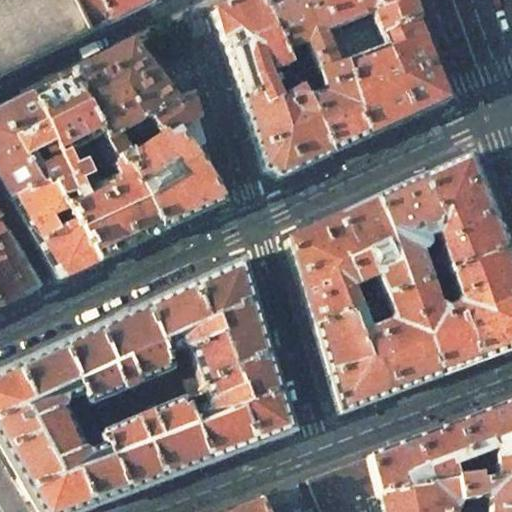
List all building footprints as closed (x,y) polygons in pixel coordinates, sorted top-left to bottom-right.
[(0,0),(0,78),(146,8),(149,0),(0,0)] [(288,68),(255,0),(240,0),(211,14),(227,65),(239,101),(256,94),(263,108),(277,101),(270,87),(292,77),(288,68)] [(313,39),(296,0),(255,0),(288,68),(300,62),(311,65),(315,75),(336,71),(321,35),(313,39)] [(296,0),(313,39),(321,35),(336,71),(341,69),(382,52),(379,42),(400,30),(413,24),(404,0),(296,0)] [(382,52),(341,69),(363,140),(444,103),(429,65),(413,24),(400,30),(379,42),(382,52)] [(67,77),(113,162),(126,155),(116,137),(124,133),(127,138),(136,133),(133,128),(139,124),(152,146),(162,140),(148,122),(172,103),(128,46),(67,77)] [(363,140),(341,69),(336,71),(315,75),(311,65),(300,62),(288,68),(292,77),(330,155),(349,146),(363,140)] [(160,233),(120,168),(117,169),(113,162),(67,77),(30,96),(48,136),(68,181),(53,187),(98,262),(160,233)] [(277,101),(263,108),(256,94),(239,101),(261,173),(277,180),(330,155),(292,77),(270,87),(277,101)] [(44,190),(53,187),(68,181),(48,136),(30,96),(0,111),(0,186),(8,200),(19,193),(41,183),(44,190)] [(172,103),(148,122),(162,140),(174,132),(222,206),(220,200),(218,194),(201,137),(196,120),(189,99),(172,103)] [(222,206),(174,132),(162,140),(152,146),(129,160),(126,155),(113,162),(117,169),(120,168),(160,233),(213,210),(222,206)] [(466,158),(420,179),(436,227),(432,237),(447,274),(504,250),(466,158)] [(374,200),(406,291),(426,283),(417,256),(418,255),(420,253),(422,251),(422,250),(423,248),(423,246),(421,242),(432,237),(436,227),(420,179),(374,200)] [(8,200),(57,282),(98,262),(53,187),(44,190),(41,183),(19,193),(8,200)] [(374,200),(335,218),(351,255),(341,259),(353,287),(363,283),(374,279),(383,301),(406,291),(374,200)] [(335,218),(283,242),(310,332),(356,312),(347,290),(353,287),(341,259),(351,255),(335,218)] [(0,307),(37,290),(0,227),(0,307)] [(426,283),(406,291),(436,379),(511,349),(511,271),(504,250),(447,274),(455,299),(453,307),(443,311),(434,307),(426,283)] [(185,354),(206,402),(203,409),(187,415),(208,465),(289,435),(238,263),(143,307),(163,357),(180,351),(185,354)] [(437,278),(431,281),(433,285),(442,281),(441,277),(437,278)] [(366,290),(360,292),(367,308),(373,306),(366,290)] [(356,312),(310,332),(336,417),(436,379),(406,291),(383,301),(389,316),(386,324),(365,333),(362,325),(356,312)] [(367,308),(356,312),(362,325),(376,319),(389,316),(383,301),(373,306),(367,308)] [(87,408),(167,374),(169,371),(168,368),(164,360),(163,357),(143,307),(57,347),(79,396),(84,406),(87,408)] [(75,440),(61,410),(63,404),(79,396),(57,347),(0,373),(0,458),(31,511),(84,511),(125,497),(99,435),(91,431),(75,440)] [(179,401),(99,435),(125,497),(208,465),(187,415),(182,402),(179,401)] [(511,402),(456,424),(468,462),(492,453),(498,480),(511,479),(511,402)] [(456,424),(367,459),(378,495),(380,495),(424,488),(424,485),(448,481),(449,480),(450,476),(450,474),(450,472),(450,469),(468,462),(456,424)] [(367,459),(305,482),(318,511),(381,511),(380,495),(378,495),(367,459)] [(511,511),(511,479),(498,480),(493,481),(482,481),(478,477),(448,481),(424,485),(424,488),(380,495),(381,511),(511,511)] [(304,511),(295,486),(255,501),(260,511),(304,511)] [(260,511),(255,501),(225,511),(260,511)]
